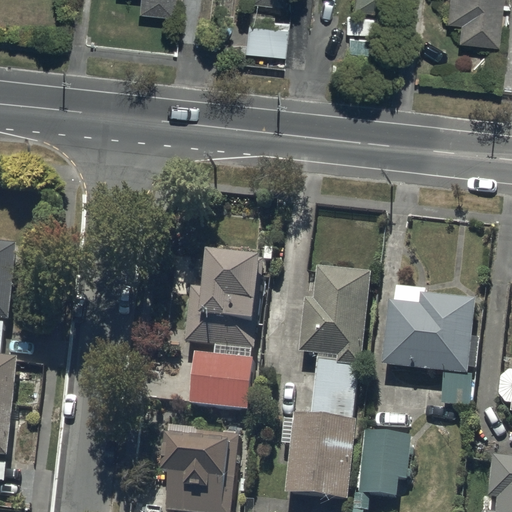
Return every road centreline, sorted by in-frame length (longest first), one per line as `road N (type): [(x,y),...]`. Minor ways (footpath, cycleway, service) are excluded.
road 1 (residential): [(123,116),(79,511)]
road 2 (tertiary): [(123,116),(511,159)]
road 3 (tertiary): [(0,106),(123,116)]
